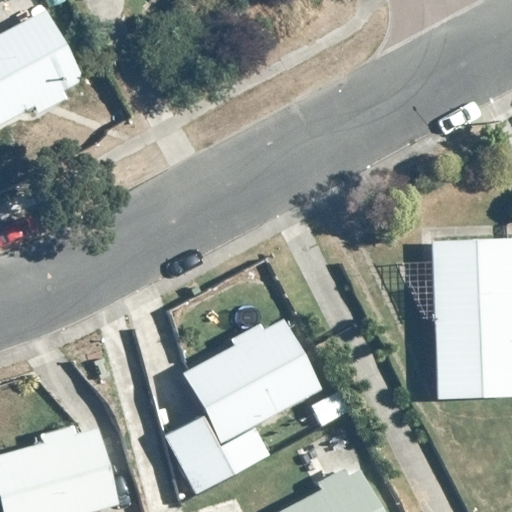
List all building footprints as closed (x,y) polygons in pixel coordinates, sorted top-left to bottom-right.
[(72,0),(0,0),(0,80),(90,32),(72,0)] [(511,178),(445,174),(433,341),(511,346),(511,178)] [(151,337),(193,423),(350,347),(308,261),(151,337)] [(91,363),(0,387),(0,427),(14,478),(115,451),(91,363)] [(264,511),(359,511),(404,492),(370,416),(246,471),(264,511)]
